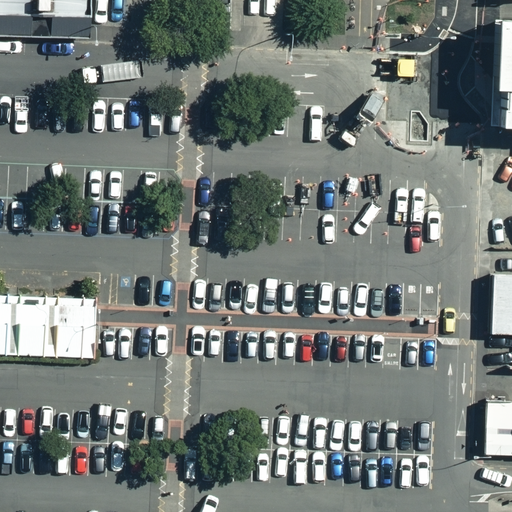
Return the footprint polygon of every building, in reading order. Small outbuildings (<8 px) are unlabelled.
[(0,0),(0,16),(84,19),(84,0),(0,0)] [(84,0),(84,19),(0,16),(0,35),(90,39),(91,0),(84,0)] [(511,22),(499,22),(495,129),(511,129),(511,22)] [(511,331),(511,274),(491,274),(488,331),(511,331)] [(0,356),(94,359),(95,326),(96,313),(96,299),(0,296),(0,356)] [(483,453),(511,453),(511,386),(485,385),(483,453)]
